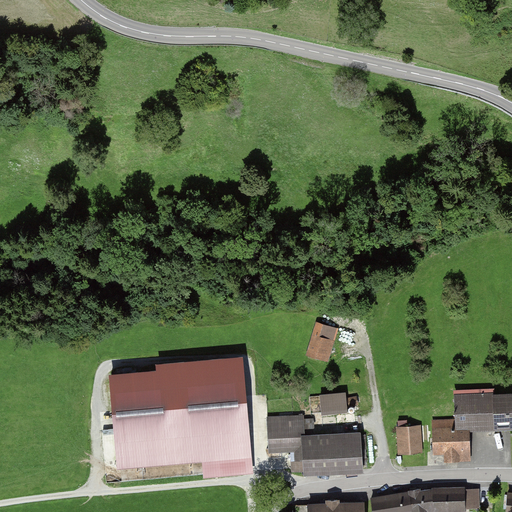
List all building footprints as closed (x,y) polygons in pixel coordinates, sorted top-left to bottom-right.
[(340,330),(318,324),(309,355),(331,361),(340,330)] [(158,367),(111,371),(118,466),(204,460),(205,475),(255,472),(246,353),(157,360),(158,367)] [(346,393),(319,396),(321,412),(348,410),(346,393)] [(471,429),(511,427),(511,395),(455,397),(456,420),(434,421),(435,454),(445,454),(445,463),(473,462),(471,429)] [(363,467),(361,433),(306,435),(305,418),(268,419),(269,451),(302,449),(303,470),(363,467)] [(422,426),(398,427),(399,452),(423,451),(422,426)] [(465,511),(465,485),(433,486),(434,511),(453,510),(453,511),(465,511)] [(423,511),(434,511),(433,486),(403,491),(404,511),(423,511)] [(404,511),(403,491),(372,495),(373,511),(404,511)] [(365,511),(365,503),(297,507),(297,511),(365,511)]
